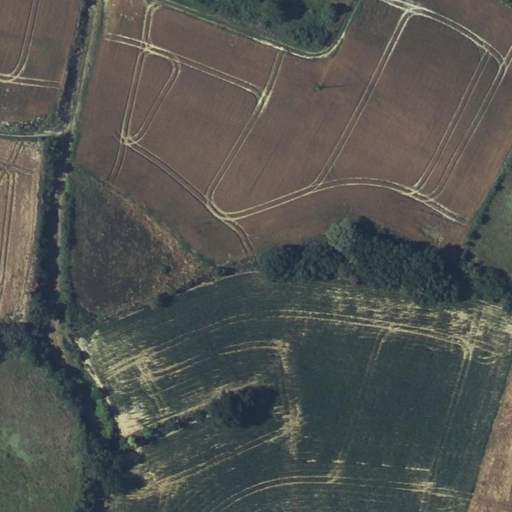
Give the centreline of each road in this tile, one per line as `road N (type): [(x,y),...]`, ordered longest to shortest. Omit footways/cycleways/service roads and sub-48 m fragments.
road 1 (track): [(93,0),(65,131),(52,325),(61,359),(124,452),(114,511)]
road 2 (track): [(354,0),(328,49),(315,55),(166,0)]
